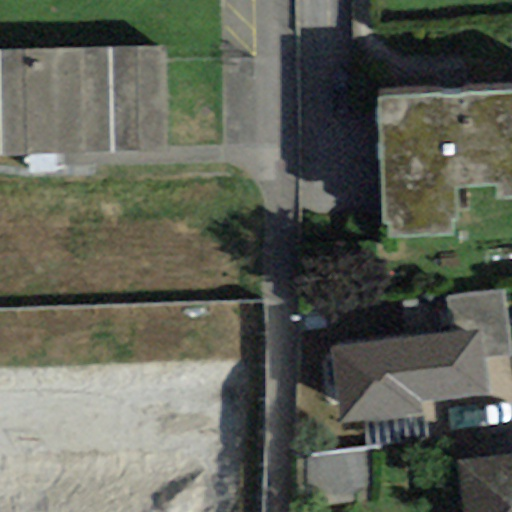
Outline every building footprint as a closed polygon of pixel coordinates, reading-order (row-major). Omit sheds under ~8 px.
[(167,46),(0,50),(0,156),(169,152),(167,46)] [(439,95),(378,99),(385,224),(389,224),(390,239),(454,235),(453,220),(458,220),(456,189),(496,187),(497,200),(511,199),(511,91),(459,94),(459,97),(441,98),(441,95),(439,95)] [(445,297),(450,334),(479,330),(483,360),(511,356),(511,349),(504,289),(445,297)] [(450,334),(329,350),(339,427),(361,423),(422,416),(420,404),(488,395),(483,360),(479,330),(450,334)] [(425,440),(422,416),(361,423),(365,447),(425,440)] [(380,448),(303,459),(310,507),(387,496),(380,448)] [(461,511),(511,511),(511,457),(455,464),(461,511)]
